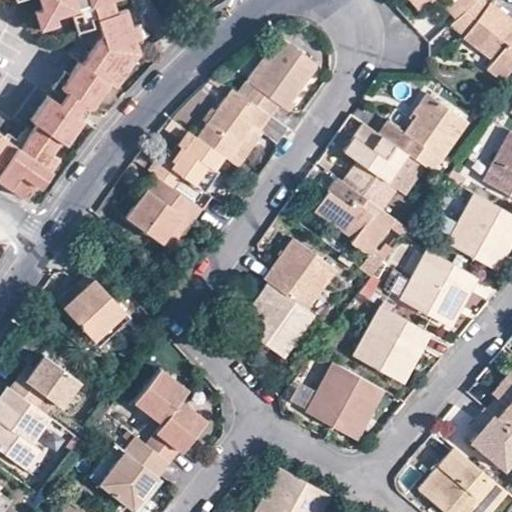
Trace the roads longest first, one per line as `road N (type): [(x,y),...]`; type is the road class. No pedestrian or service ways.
road 1 (residential): [(260,425),(243,386),(182,322),(356,71),(364,42),(344,0)]
road 2 (residential): [(45,244),(155,99),(278,0)]
road 3 (residential): [(511,296),(357,484)]
